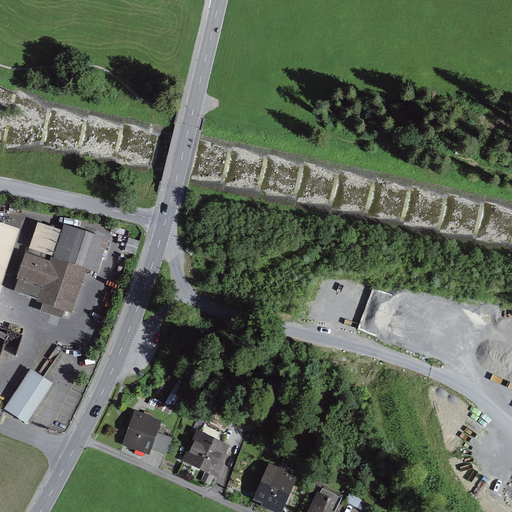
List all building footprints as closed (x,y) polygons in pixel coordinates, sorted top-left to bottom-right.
[(0,279),(15,233),(0,228),(0,279)] [(27,252),(93,275),(104,247),(60,231),(58,237),(36,229),(27,252)] [(24,255),(10,293),(67,313),(81,275),(24,255)] [(32,372),(7,409),(26,422),(50,385),(32,372)] [(136,415),(126,444),(147,452),(158,423),(136,415)] [(228,448),(198,434),(186,460),(215,474),(228,448)] [(295,478),(270,468),(257,498),(265,502),(264,505),(281,511),(295,478)] [(334,511),(341,499),(322,490),(312,511),(334,511)]
